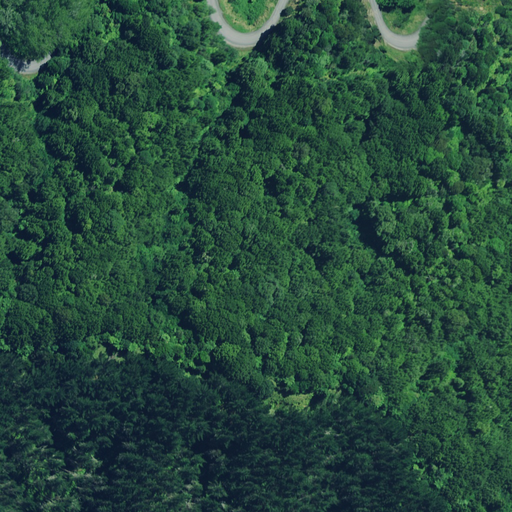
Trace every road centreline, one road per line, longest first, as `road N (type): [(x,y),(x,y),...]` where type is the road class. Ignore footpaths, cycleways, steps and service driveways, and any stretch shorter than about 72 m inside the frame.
road 1 (residential): [(0,39),(27,67),(47,69),(81,0)]
road 2 (residential): [(373,0),(396,44),(425,50),(445,0)]
road 3 (residential): [(223,0),(228,21),(251,45),(272,40),(292,0)]
